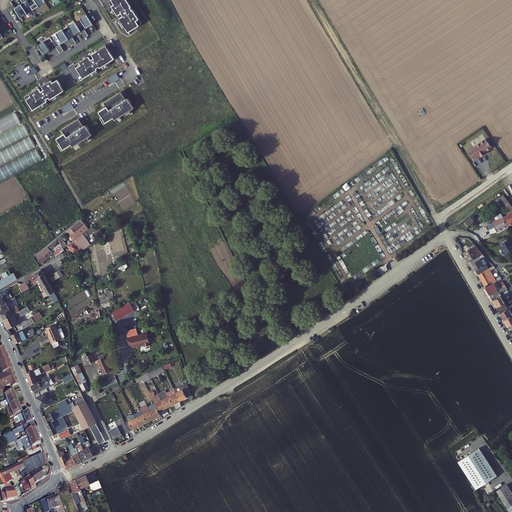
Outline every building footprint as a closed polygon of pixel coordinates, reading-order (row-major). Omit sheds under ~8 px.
[(41,0),(32,0),(35,4),(29,7),(32,11),(44,3),(41,0)] [(110,0),(109,1),(119,18),(117,20),(119,23),(121,21),(128,32),(135,28),(136,29),(142,24),(133,10),(132,10),(131,7),(127,0),(110,0)] [(22,4),(13,9),(19,19),(32,11),(29,7),(26,2),(22,4)] [(86,15),(73,23),(76,27),(82,23),(85,29),(92,25),(86,15)] [(73,23),(61,31),(64,35),(70,31),(73,36),(79,32),(76,27),(73,23)] [(61,31),(55,35),(61,44),(67,40),(64,35),(61,31)] [(43,56),(49,52),(46,46),(52,42),(49,39),(37,46),(43,56)] [(59,45),(55,48),(59,54),(63,52),(59,45)] [(105,46),(73,66),(78,72),(82,79),(97,70),(96,69),(99,67),(100,68),(114,59),(105,46)] [(51,80),(25,97),(29,103),(34,110),(48,101),(47,99),(49,98),(51,100),(65,91),(58,79),(53,83),(51,80)] [(126,99),(121,92),(105,102),(107,105),(98,110),(105,122),(113,116),(115,119),(134,107),(128,98),(126,99)] [(83,127),(78,120),(62,130),(64,133),(55,138),(62,149),(70,144),(72,147),(91,135),(85,126),(83,127)] [(8,133),(0,137),(0,147),(20,139),(17,133),(10,137),(8,133)] [(488,136),(471,149),(477,157),(483,153),(484,154),(488,151),(488,150),(490,148),(495,145),(488,136)] [(0,164),(35,148),(30,138),(0,152),(0,164)] [(0,167),(0,180),(42,161),(37,151),(0,167)] [(510,211),(511,209),(511,205),(508,199),(504,193),(500,195),(510,211)] [(511,213),(510,211),(500,218),(505,226),(511,222),(511,213)] [(496,220),(484,228),(486,232),(492,228),(495,233),(505,226),(500,218),(497,214),(494,216),(496,220)] [(472,217),(466,221),(469,225),(475,221),(472,217)] [(87,225),(83,219),(72,228),(68,232),(75,240),(84,233),(90,229),(87,225)] [(69,245),(75,253),(81,249),(77,244),(85,237),(87,240),(89,238),(87,237),(96,230),(93,226),(90,229),(84,233),(75,240),(69,245)] [(63,237),(59,240),(65,248),(69,245),(66,241),(69,239),(66,237),(64,238),(63,237)] [(504,254),(511,248),(511,246),(509,242),(510,242),(508,238),(498,244),(504,254)] [(65,251),(65,249),(58,241),(51,247),(58,256),(62,253),(65,251)] [(92,244),(90,242),(83,248),(85,250),(87,248),(92,244)] [(476,245),(465,251),(472,262),(485,254),(476,245)] [(42,264),(55,253),(49,247),(38,257),(42,264)] [(484,257),(487,255),(485,254),(472,262),(477,271),(489,265),(484,257)] [(489,266),(478,272),(481,279),(493,272),(490,268),(489,266)] [(378,271),(381,276),(386,272),(383,267),(378,271)] [(41,270),(24,281),(26,283),(29,289),(36,284),(38,283),(37,281),(39,280),(45,277),(41,270)] [(496,277),(493,272),(481,279),(484,283),(491,278),(493,281),(496,279),(501,276),(500,274),(496,277)] [(2,284),(0,285),(0,290),(17,281),(14,276),(13,275),(10,277),(3,281),(6,286),(4,287),(2,284)] [(49,284),(47,280),(45,277),(39,280),(42,285),(41,286),(42,288),(49,284)] [(485,285),(489,292),(497,287),(498,286),(505,282),(504,279),(498,282),(496,279),(493,281),(485,285)] [(505,282),(498,286),(501,290),(508,286),(505,282)] [(29,289),(26,283),(19,288),(19,289),(17,290),(20,295),(29,289)] [(44,298),(53,292),(49,284),(42,288),(41,289),(42,291),(41,292),(44,298)] [(501,293),(499,290),(491,294),(497,304),(504,300),(501,293)] [(497,304),(500,311),(508,306),(504,300),(497,304)] [(0,310),(7,322),(21,313),(19,308),(12,311),(6,301),(5,302),(5,304),(0,307),(1,310),(0,310)] [(130,303),(113,313),(117,320),(120,318),(121,319),(135,312),(130,303)] [(511,312),(508,306),(500,311),(504,318),(511,312)] [(7,322),(12,330),(22,324),(20,320),(30,312),(28,308),(21,313),(7,322)] [(42,310),(34,316),(37,320),(45,315),(42,310)] [(26,327),(37,320),(34,316),(24,323),(26,327)] [(62,325),(59,320),(50,324),(54,333),(53,333),(59,344),(64,342),(64,340),(62,337),(66,335),(66,334),(68,333),(69,332),(67,327),(63,329),(62,325)] [(37,336),(37,335),(38,334),(37,330),(28,334),(27,331),(15,336),(18,344),(37,336)] [(142,334),(127,337),(129,342),(131,342),(132,343),(133,347),(144,345),(145,346),(149,345),(150,343),(148,334),(143,335),(142,334)] [(0,368),(2,373),(9,370),(13,368),(5,347),(0,349),(0,368)] [(104,348),(88,356),(86,353),(83,354),(88,364),(101,358),(108,372),(114,369),(107,353),(104,348)] [(60,365),(58,360),(29,372),(33,385),(39,382),(38,377),(62,366),(61,364),(60,365)] [(174,364),(164,369),(165,373),(173,369),(172,367),(175,366),(174,364)] [(82,367),(73,371),(84,393),(91,390),(88,384),(89,383),(82,367)] [(164,369),(157,372),(159,377),(166,374),(165,373),(164,369)] [(0,396),(6,394),(4,388),(11,385),(12,387),(15,385),(9,370),(2,373),(0,374),(0,396)] [(157,372),(149,375),(152,381),(159,377),(157,372)] [(65,382),(74,379),(71,374),(63,377),(65,382)] [(149,375),(142,379),(145,384),(152,381),(149,375)] [(33,385),(37,395),(52,386),(48,377),(39,382),(33,385)] [(138,386),(138,387),(145,384),(142,379),(136,382),(138,386)] [(191,400),(188,387),(175,393),(181,404),(191,400)] [(206,391),(204,387),(198,391),(200,395),(206,391)] [(181,404),(175,393),(168,396),(174,408),(181,404)] [(13,394),(4,398),(7,405),(0,408),(1,410),(0,410),(0,413),(3,412),(6,410),(9,409),(18,405),(13,394)] [(102,396),(97,398),(99,402),(108,398),(106,394),(102,396)] [(160,398),(162,401),(166,411),(174,408),(168,396),(167,394),(160,398)] [(60,433),(57,434),(51,437),(54,444),(64,440),(67,439),(69,437),(75,435),(96,425),(83,398),(69,405),(60,410),(44,417),(49,431),(55,428),(63,424),(61,418),(76,412),(81,423),(68,429),(68,430),(60,433)] [(60,410),(69,405),(66,400),(58,405),(60,410)] [(162,401),(154,404),(157,410),(159,415),(166,411),(162,401)] [(14,419),(23,415),(18,405),(9,409),(14,419)] [(154,421),(150,413),(148,407),(140,410),(142,414),(147,425),(154,421)] [(10,418),(11,421),(14,419),(9,409),(6,410),(10,418)] [(159,415),(157,410),(150,413),(154,421),(161,418),(159,415)] [(33,426),(29,414),(18,419),(18,421),(13,423),(14,424),(13,425),(15,430),(11,432),(13,436),(13,435),(33,426)] [(147,425),(142,414),(135,417),(136,420),(140,428),(147,425)] [(140,428),(136,420),(135,417),(134,416),(128,419),(129,423),(125,425),(130,434),(140,428)] [(26,437),(36,432),(33,426),(13,435),(15,439),(17,438),(20,439),(21,439),(26,437)] [(57,434),(55,428),(49,431),(51,437),(57,434)] [(27,440),(37,436),(36,432),(26,437),(27,440)] [(16,441),(15,439),(13,435),(13,436),(3,441),(6,446),(16,441)] [(23,448),(38,440),(37,436),(27,440),(21,443),(23,448)] [(87,460),(93,458),(88,449),(89,448),(87,443),(84,445),(79,436),(77,438),(80,445),(87,460)] [(73,458),(76,465),(82,463),(77,454),(75,455),(67,439),(64,440),(66,443),(73,458)] [(39,442),(38,440),(23,448),(23,449),(24,448),(24,449),(39,442)] [(8,450),(18,445),(16,441),(6,446),(8,450)] [(39,442),(24,449),(24,448),(23,449),(26,455),(32,452),(40,449),(41,448),(39,442)] [(82,463),(87,460),(80,445),(78,446),(74,448),(77,454),(82,463)] [(107,451),(104,445),(92,451),(95,457),(107,451)] [(483,451),(460,466),(478,493),(489,485),(494,482),(498,480),(490,467),(491,467),(495,473),(499,470),(491,457),(487,459),(483,451)] [(76,465),(73,458),(66,461),(63,453),(60,453),(59,452),(57,453),(63,470),(66,470),(76,465)] [(44,467),(42,454),(24,462),(32,481),(44,476),(41,468),(44,467)] [(32,481),(24,462),(0,473),(0,479),(3,484),(9,483),(12,481),(9,475),(13,473),(15,474),(19,472),(23,481),(20,483),(25,492),(30,490),(31,490),(35,488),(32,481)] [(87,485),(83,476),(74,480),(78,490),(87,486),(87,485)] [(74,480),(67,482),(72,493),(73,492),(75,491),(76,493),(79,502),(83,501),(78,490),(74,480)] [(493,492),(498,489),(494,482),(489,485),(493,492)] [(0,485),(0,488),(3,501),(11,501),(16,500),(16,496),(9,483),(3,484),(0,485)] [(508,511),(511,511),(511,495),(507,487),(496,494),(508,511)] [(70,496),(77,511),(78,511),(81,511),(74,494),(70,496)] [(58,506),(54,496),(43,500),(47,511),(51,511),(51,509),(57,507),(58,506)] [(46,511),(47,511),(43,500),(38,502),(42,511),(46,511)]
